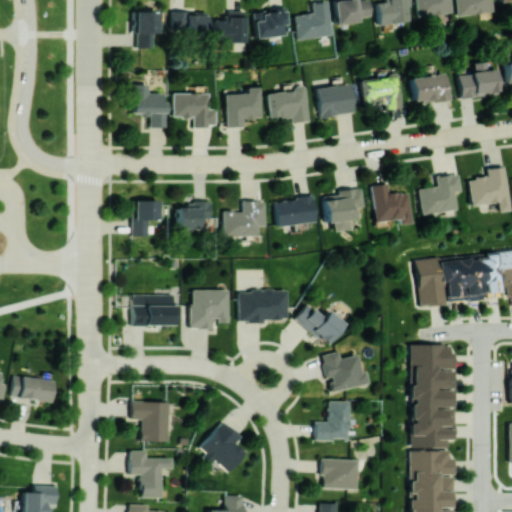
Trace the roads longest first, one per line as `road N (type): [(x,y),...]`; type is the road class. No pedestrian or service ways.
road 1 (residential): [(91,163),(252,163),(511,127)]
road 2 (residential): [(91,0),(91,257)]
road 3 (residential): [(483,511),(484,330)]
road 4 (residential): [(91,364),(90,498)]
road 5 (residential): [(247,387),(278,435),(281,511)]
